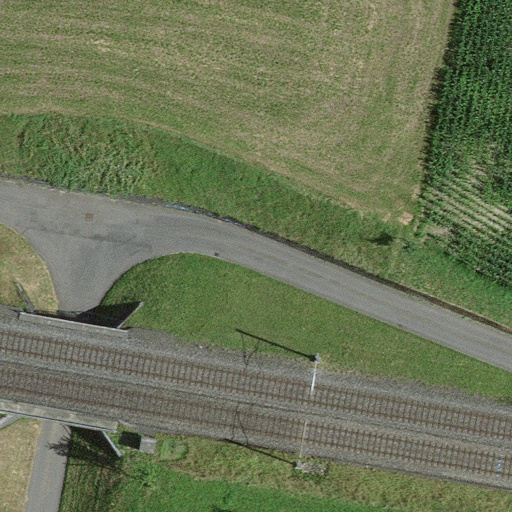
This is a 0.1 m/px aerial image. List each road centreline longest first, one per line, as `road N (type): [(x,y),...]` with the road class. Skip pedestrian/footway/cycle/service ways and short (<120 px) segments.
road 1 (unclassified): [(511,355),(203,232),(77,211)]
road 2 (unclassified): [(77,211),(35,511)]
